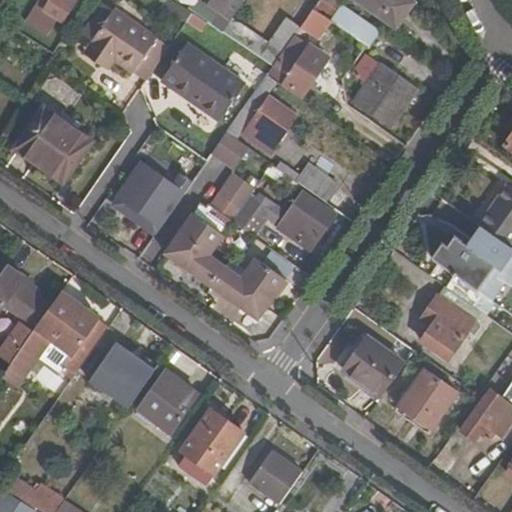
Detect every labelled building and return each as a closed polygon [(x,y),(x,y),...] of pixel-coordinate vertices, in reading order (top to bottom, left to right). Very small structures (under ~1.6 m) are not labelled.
[(41,0),(26,23),(50,38),(61,20),(63,22),(76,0),(41,0)] [(91,41),(114,7),(103,0),(102,0),(81,33),(91,41)] [(178,3),(173,0),(167,0),(162,8),(171,14),(178,3)] [(228,9),(234,13),(243,0),(210,0),(209,2),(225,13),(228,9)] [(326,0),(321,0),(303,26),(313,34),(327,15),(371,46),(381,31),(341,4),(339,8),(326,0)] [(357,0),(397,28),(414,3),(409,0),(357,0)] [(178,3),(171,14),(186,24),(193,13),(178,3)] [(146,81),(171,46),(114,7),(91,41),(92,41),(131,70),(146,81)] [(221,32),(274,68),(302,27),(286,17),(269,42),(232,17),(221,32)] [(125,79),(131,70),(92,41),(86,50),(125,79)] [(217,75),(222,69),(186,44),(162,81),(175,90),(177,86),(199,101),(197,105),(220,121),(240,92),(217,75)] [(311,46),(285,82),(303,95),(329,58),(311,46)] [(367,84),(354,101),(391,127),(417,89),(367,55),(353,74),(367,84)] [(217,75),(240,92),(245,85),(222,69),(217,75)] [(177,86),(175,90),(197,105),(199,101),(177,86)] [(270,98),(245,134),(270,152),(295,116),(270,98)] [(37,163),(40,159),(67,178),(92,141),(45,107),(17,148),(37,163)] [(249,120),(240,114),(228,133),(237,139),(249,120)] [(228,133),(212,155),(234,170),(249,148),(237,139),(228,133)] [(120,196),(153,219),(162,226),(184,194),(192,184),(183,178),(175,188),(142,165),(120,196)] [(310,165),(297,183),(305,189),(326,204),(339,186),(310,165)] [(212,207),(232,222),(242,208),(250,195),(254,189),(255,188),(235,174),(212,207)] [(511,239),(511,190),(507,186),(482,222),(510,242),(511,239)] [(338,212),(326,204),(305,189),(278,228),(310,252),(338,212)] [(263,223),(273,212),(250,195),(242,208),(263,223)] [(153,219),(120,196),(114,204),(156,234),(162,226),(153,219)] [(199,207),(193,216),(223,237),(233,222),(232,222),(212,207),(209,205),(199,207)] [(233,222),(254,237),(263,223),(242,208),(232,222),(233,222)] [(287,282),(261,265),(257,262),(244,282),(226,269),(209,258),(223,237),(193,216),(165,257),(212,289),(259,322),(287,282)] [(435,257),(425,272),(446,287),(471,304),(492,273),(498,277),(511,258),(511,247),(482,226),(469,245),(464,242),(448,265),(435,257)] [(261,265),(287,282),(296,269),(271,250),(261,265)] [(38,327),(57,300),(7,266),(0,276),(0,313),(6,305),(38,327)] [(511,279),(494,298),(511,315),(511,279)] [(471,304),(446,287),(423,320),(433,328),(423,342),(448,360),(482,312),(471,304)] [(79,372),(111,328),(98,319),(94,324),(74,310),(78,305),(62,293),(57,300),(38,327),(34,332),(12,363),(2,377),(18,389),(39,360),(47,349),(79,372)] [(0,355),(12,363),(34,332),(20,322),(0,350),(0,355)] [(382,398),(405,366),(367,339),(344,371),(382,398)] [(127,407),(155,368),(115,341),(88,380),(94,385),(112,397),(127,407)] [(47,349),(39,360),(71,383),(79,372),(47,349)] [(166,370),(138,410),(170,433),(199,393),(166,370)] [(401,407),(433,430),(459,393),(426,370),(401,407)] [(94,385),(87,395),(77,410),(72,407),(59,425),(81,441),(112,397),(94,385)] [(83,391),(72,407),(77,410),(87,395),(83,391)] [(497,435),(502,438),(511,423),(511,406),(490,391),(462,430),(478,442),(482,435),(492,442),(497,435)] [(211,410),(182,450),(216,474),(244,433),(211,410)] [(451,431),(430,465),(450,477),(470,443),(451,431)] [(496,446),(502,438),(497,435),(492,442),(496,446)] [(251,483),(281,504),(303,473),(273,451),(251,483)] [(11,476),(3,487),(40,511),(52,511),(62,499),(63,497),(39,481),(33,490),(11,476)] [(52,511),(77,511),(79,511),(62,499),(52,511)]
